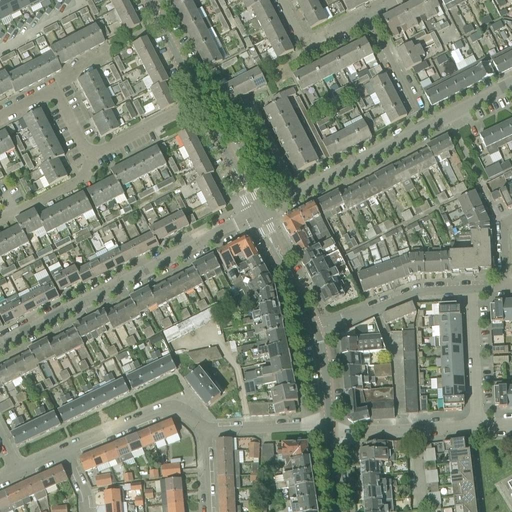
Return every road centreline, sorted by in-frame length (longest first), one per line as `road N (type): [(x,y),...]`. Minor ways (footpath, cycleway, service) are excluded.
road 1 (residential): [(0,346),(259,215)]
road 2 (residential): [(315,331),(415,289),(474,285)]
road 3 (residential): [(65,451),(166,409),(205,428)]
road 4 (residential): [(330,438),(477,428)]
road 5 (residential): [(296,197),(426,131)]
road 6 (residential): [(296,197),(246,103),(211,119)]
road 7 (residential): [(477,428),(474,285)]
road 8 (residential): [(426,131),(366,11)]
road 9 (residential): [(315,331),(259,215)]
road 10 (residential): [(88,160),(202,103)]
road 11 (residential): [(205,428),(329,427)]
